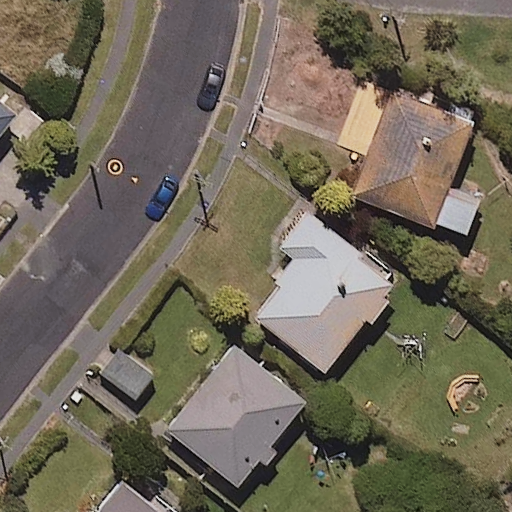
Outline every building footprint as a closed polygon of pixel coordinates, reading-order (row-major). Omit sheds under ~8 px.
[(472,124),(392,93),(352,196),(463,239),(478,201),(447,189),(472,124)] [(0,135),(14,118),(0,105),(0,135)] [(278,289),(254,320),(323,375),(395,283),(307,215),(278,252),(288,259),(270,283),(278,289)] [(269,447),(304,405),(231,347),(164,431),(237,489),(257,463),(264,468),(276,453),(269,447)] [(150,511),(125,491),(108,511),(150,511)]
